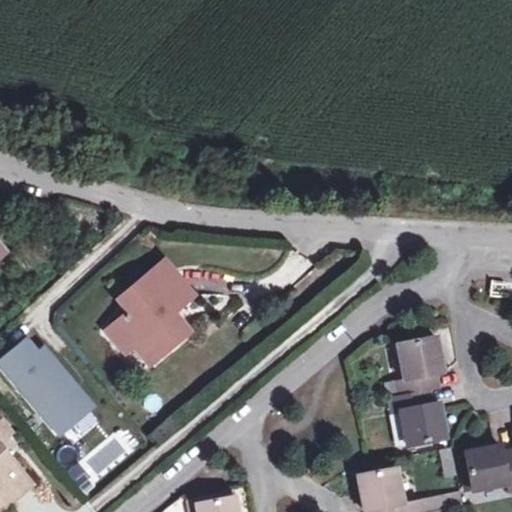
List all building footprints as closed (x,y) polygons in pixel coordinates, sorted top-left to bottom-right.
[(129,357),(140,348),(156,366),(185,342),(169,323),(194,302),(166,268),(125,302),(136,315),(112,335),(129,357)] [(511,286),(496,285),(496,299),(511,300),(511,286)] [(22,340),(0,358),(0,366),(56,435),(91,406),(41,346),(33,353),(22,340)] [(441,377),(447,376),(440,340),(401,348),(408,383),(401,384),(404,400),(395,401),(397,416),(406,414),(412,451),(451,443),(444,407),(436,408),(434,394),(444,392),(441,377)] [(1,448),(13,438),(0,422),(0,511),(6,511),(34,489),(1,448)] [(511,457),(507,459),(505,450),(468,458),(476,497),(511,490),(511,457)] [(445,511),(444,502),(421,506),(407,508),(400,473),(364,481),(369,511),(445,511)] [(466,511),(464,498),(444,502),(445,511),(466,511)] [(241,511),(240,501),(201,507),(201,511),(241,511)]
